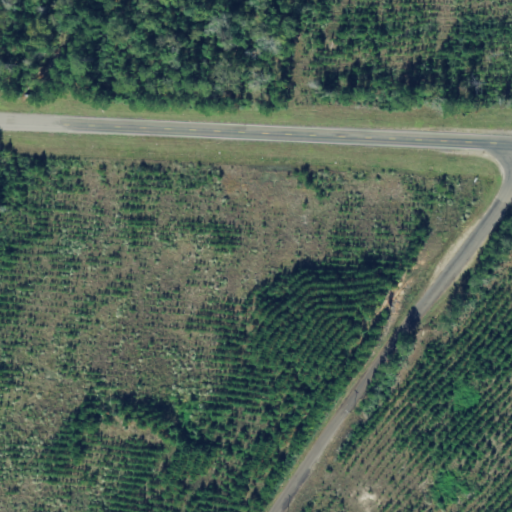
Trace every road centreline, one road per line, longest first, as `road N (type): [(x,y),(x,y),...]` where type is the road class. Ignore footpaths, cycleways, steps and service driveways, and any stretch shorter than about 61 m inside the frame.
road 1 (tertiary): [(0,120),(511,142)]
road 2 (residential): [(279,511),(511,191)]
